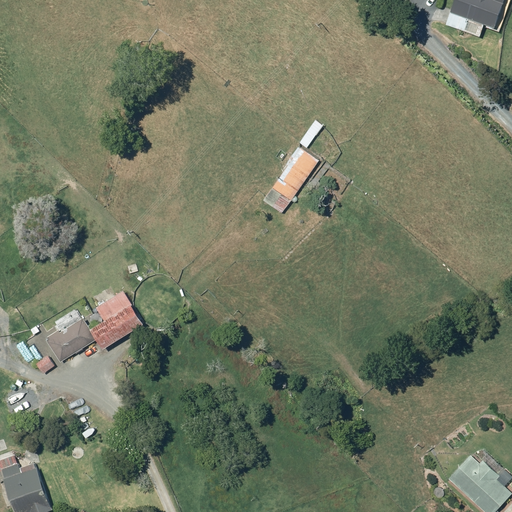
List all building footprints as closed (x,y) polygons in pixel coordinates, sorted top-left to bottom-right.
[(456,0),(448,25),(483,37),(487,23),(499,27),(507,0),(456,0)] [(310,147),(326,125),(317,118),(301,140),(310,147)] [(320,158),(301,145),(266,197),(286,211),(320,158)] [(98,308),(105,321),(94,327),(100,338),(106,347),(146,321),(126,290),(98,308)] [(94,327),(87,315),(52,338),(66,360),(100,338),(94,327)] [(511,469),(487,443),(450,478),(481,511),(504,511),(500,508),(511,497),(511,489),(509,486),(511,483),(511,469)] [(16,450),(0,454),(0,477),(8,506),(17,504),(19,511),(50,511),(54,511),(40,462),(21,468),(16,450)]
